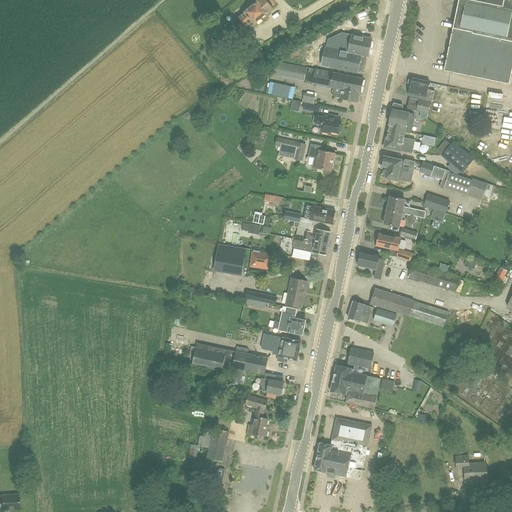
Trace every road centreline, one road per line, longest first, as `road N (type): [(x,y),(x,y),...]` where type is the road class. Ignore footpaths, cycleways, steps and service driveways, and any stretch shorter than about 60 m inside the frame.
road 1 (tertiary): [(289,511),(397,0)]
road 2 (residential): [(511,57),(445,112),(511,171)]
road 3 (track): [(404,363),(511,440)]
